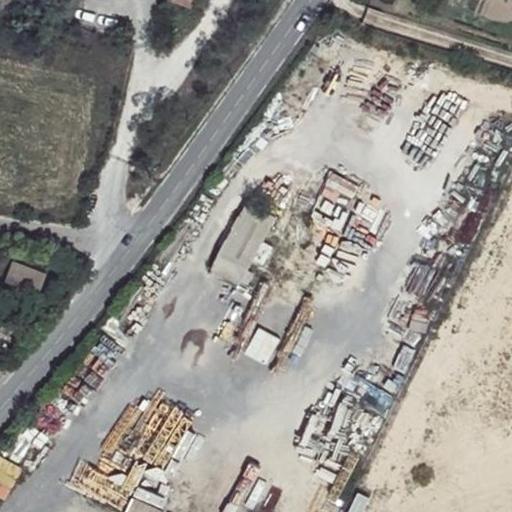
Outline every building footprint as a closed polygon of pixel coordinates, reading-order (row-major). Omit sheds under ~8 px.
[(0,0),(0,22),(4,24),(13,0),(0,0)] [(266,213),(246,203),(220,254),(244,266),(250,250),(266,213)] [(273,218),(266,213),(250,250),(244,266),(249,268),(257,251),(273,218)] [(276,356),(329,235),(284,216),(264,263),(270,265),(238,340),(276,356)] [(57,263),(26,252),(13,290),(30,295),(47,300),(57,263)] [(0,455),(0,495),(3,497),(20,466),(0,455)] [(153,511),(157,505),(129,493),(121,509),(127,511),(153,511)]
